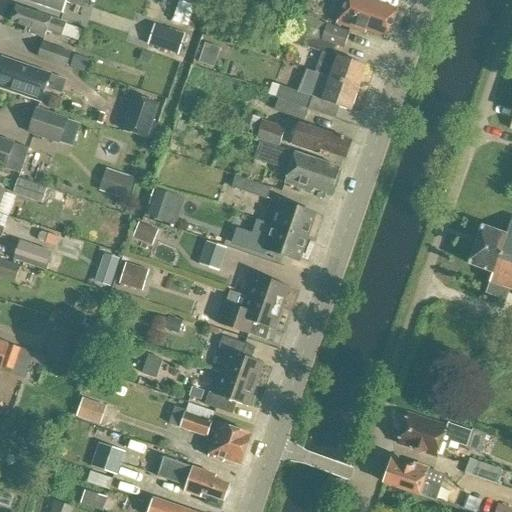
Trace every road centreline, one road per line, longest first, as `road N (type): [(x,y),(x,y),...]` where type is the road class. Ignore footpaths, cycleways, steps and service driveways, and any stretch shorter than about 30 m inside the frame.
road 1 (tertiary): [(269,446),(424,0)]
road 2 (residential): [(369,482),(384,393),(511,39)]
